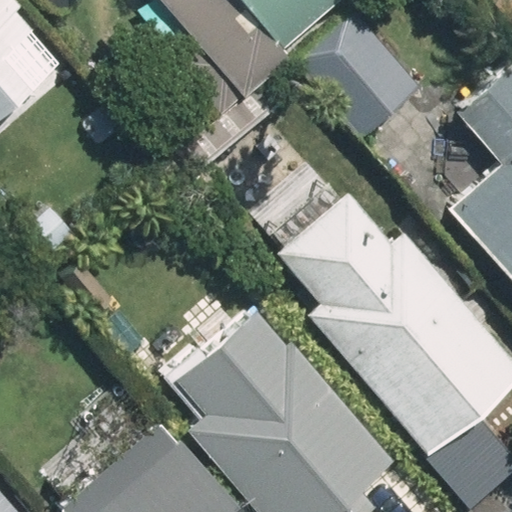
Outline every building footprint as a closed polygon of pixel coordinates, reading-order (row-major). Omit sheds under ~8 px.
[(147,0),(185,45),(166,61),(213,118),(232,102),(272,69),(215,0),(147,0)] [(216,0),(256,47),(311,0),(216,0)] [(511,0),(505,0),(488,15),(511,42),(511,0)] [(339,2),(272,54),(339,141),(406,89),(339,2)] [(0,90),(38,58),(0,14),(0,90)] [(511,95),(486,67),(437,111),(484,163),(430,212),(511,303),(511,95)] [(366,233),(305,167),(241,226),(257,243),(247,252),(291,300),(279,311),(408,452),(500,367),(372,228),(366,233)] [(66,226),(34,197),(0,233),(0,237),(31,265),(66,226)] [(371,455),(234,297),(146,374),(178,412),(160,428),(233,511),(342,511),(359,498),(343,480),(371,455)] [(222,511),(135,418),(33,511),(222,511)]
